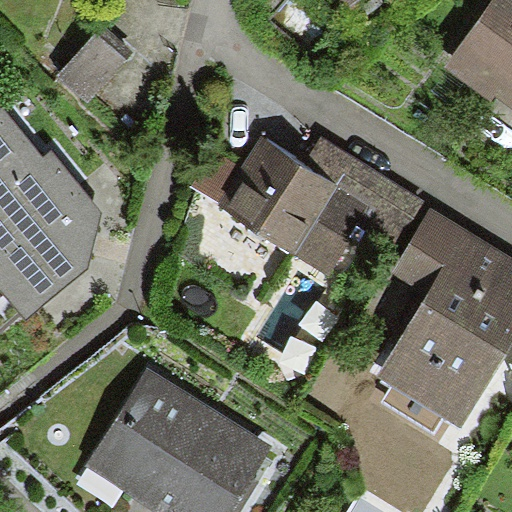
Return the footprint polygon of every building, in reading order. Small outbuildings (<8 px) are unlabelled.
[(511,0),(492,0),(443,68),(492,103),(497,95),(511,105),(511,0)] [(124,59),(95,31),(56,72),(85,100),(124,59)] [(0,106),(0,341),(88,270),(93,244),(100,209),(52,151),(43,158),(0,106)] [(389,245),(418,198),(322,139),(307,162),(263,135),(241,170),(212,152),(191,185),(329,270),(357,226),(389,245)] [(511,346),(511,258),(432,209),(387,280),(423,302),(376,376),(392,387),(384,400),(435,431),(443,417),(461,428),(511,346)] [(273,447),(147,368),(85,465),(159,511),(239,511),(259,482),(253,478),(273,447)]
